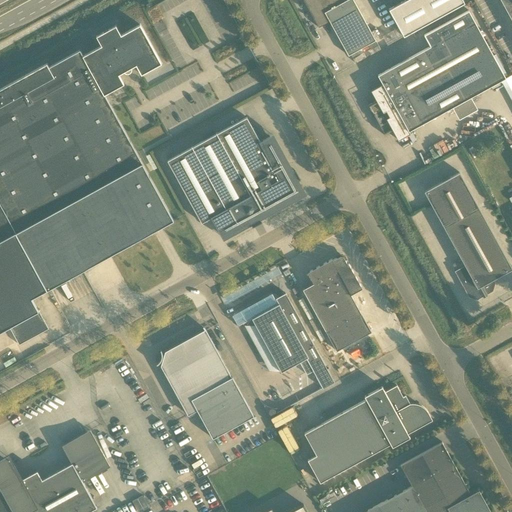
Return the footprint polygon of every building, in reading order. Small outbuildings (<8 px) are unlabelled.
[(330,22),(348,56),(376,41),(353,0),(303,0),(319,28),(330,22)] [(511,0),(500,0),(511,21),(511,0)] [(383,84),(371,91),(377,100),(368,105),(384,135),(393,131),(398,140),(410,134),(409,131),(452,108),(455,114),(473,104),(470,98),(506,79),(469,11),(424,35),(431,47),(378,75),(383,84)] [(101,46),(83,56),(80,50),(49,67),(47,64),(0,89),(0,332),(9,327),(19,345),(48,329),(39,311),(40,310),(38,310),(32,298),(47,290),(173,220),(104,95),(124,84),(119,75),(136,65),(141,75),(161,64),(140,25),(121,35),(116,26),(96,36),(101,46)] [(0,83),(29,69),(26,64),(0,77),(0,83)] [(131,110),(140,104),(136,96),(126,101),(131,110)] [(299,179),(294,170),(293,171),(273,135),(260,142),(247,117),(167,161),(202,223),(212,217),(224,239),(251,224),(251,225),(252,225),(261,220),(261,219),(260,219),(306,194),(298,180),(299,180),(299,179)] [(454,271),(469,297),(477,300),(493,291),(495,283),(493,280),(511,269),(511,268),(459,172),(424,192),(462,259),(465,265),(456,270),(454,271)] [(332,260),(332,259),(307,272),(313,283),(303,289),(327,333),(362,314),(351,294),(362,288),(348,264),(345,260),(343,256),(340,256),(337,258),(337,257),(332,260)] [(462,259),(453,264),(456,270),(465,265),(462,259)] [(281,372),(297,363),(304,376),(311,372),(321,390),(332,384),(283,295),(273,300),(276,305),(252,318),(281,372)] [(204,330),(205,330),(165,352),(161,366),(188,415),(197,410),(213,438),(253,416),(232,377),(231,377),(205,329),(204,330)] [(358,349),(351,353),(353,358),(361,353),(358,349)] [(385,392),(382,386),(364,396),(366,399),(304,433),(316,455),(307,460),(320,483),(391,443),(390,441),(406,432),(407,434),(432,420),(428,413),(425,408),(420,405),(415,404),(410,404),(405,395),(403,397),(397,385),(385,392)] [(248,437),(252,447),(277,435),(272,425),(248,437)] [(0,511),(88,511),(96,508),(82,481),(109,467),(90,430),(63,445),(72,463),(42,479),(37,470),(21,479),(14,466),(0,473),(0,511)] [(479,490),(471,494),(442,442),(400,465),(412,486),(426,511),(489,511),(491,511),(479,490)] [(395,495),(404,511),(426,511),(412,486),(395,495)] [(494,491),(498,498),(502,496),(498,489),(494,491)] [(377,505),(381,511),(404,511),(395,495),(377,505)]
